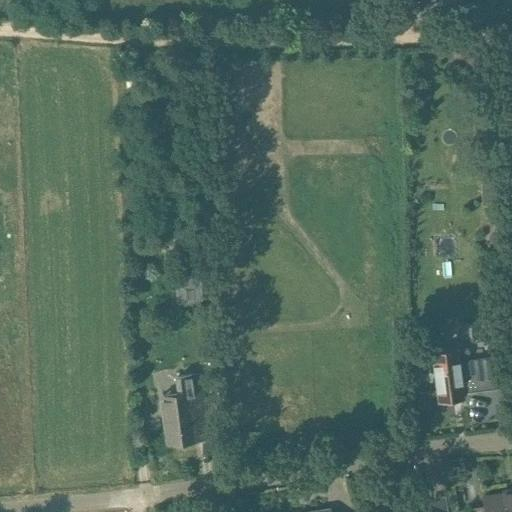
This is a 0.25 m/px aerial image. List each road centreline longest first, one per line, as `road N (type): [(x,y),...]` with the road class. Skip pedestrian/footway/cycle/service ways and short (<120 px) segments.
road 1 (residential): [(0,511),(511,444)]
road 2 (track): [(0,32),(187,44),(511,40)]
